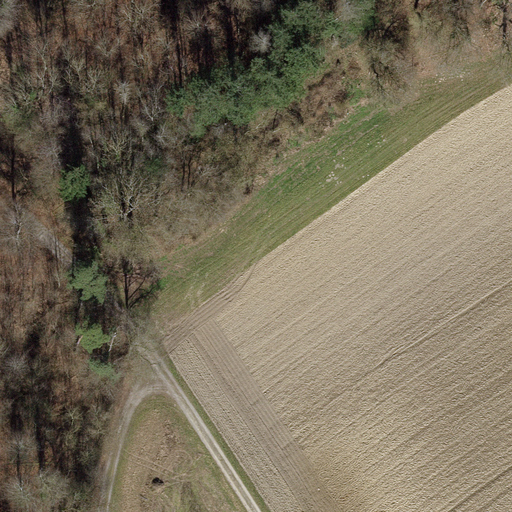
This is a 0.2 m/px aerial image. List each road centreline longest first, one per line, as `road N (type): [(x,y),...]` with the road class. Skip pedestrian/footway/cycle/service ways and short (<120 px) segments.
road 1 (track): [(251,511),(107,303),(0,197)]
road 2 (track): [(105,511),(112,453),(135,393),(157,375)]
